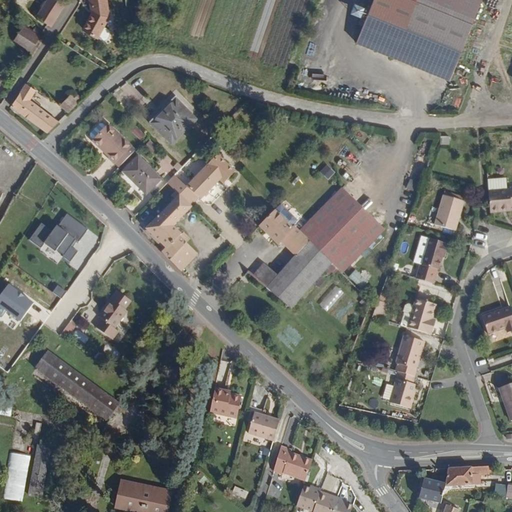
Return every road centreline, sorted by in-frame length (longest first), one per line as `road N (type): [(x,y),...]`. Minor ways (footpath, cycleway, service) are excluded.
road 1 (secondary): [(40,152),(311,410),(360,449),(379,454)]
road 2 (residential): [(141,63),(162,61),(306,108),(408,124),(478,124)]
road 3 (residential): [(511,252),(485,264),(459,316),(465,369),(492,455)]
road 4 (residential): [(40,152),(122,69),(141,63)]
